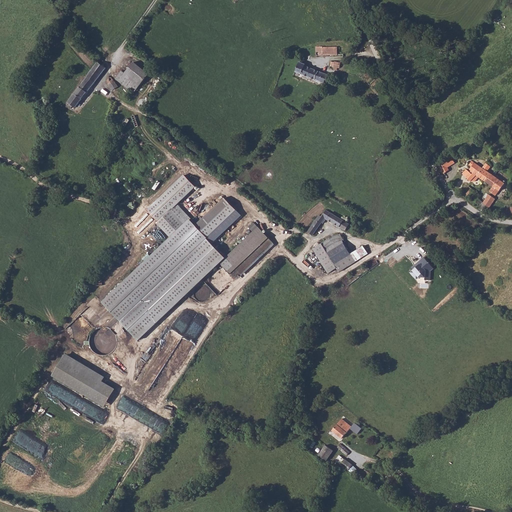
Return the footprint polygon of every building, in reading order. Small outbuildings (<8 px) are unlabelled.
[(322,48),(314,48),(315,53),(318,53),(318,57),(336,56),(336,48),(322,48)] [(111,56),(108,59),(113,64),(118,57),(111,51),(108,54),(111,56)] [(66,104),(67,105),(66,106),(66,108),(69,110),(71,107),(73,109),(73,111),(73,112),(75,113),(76,113),(77,112),(81,107),(77,104),(105,69),(102,66),(104,63),(99,60),(85,78),(86,78),(66,104)] [(132,93),(139,85),(147,74),(132,63),(124,73),(121,71),(114,80),(132,93)] [(333,69),(333,72),(337,73),(337,70),(339,70),(340,65),(334,63),(334,64),(330,63),(329,68),(333,69)] [(308,79),(315,82),(320,84),(323,85),(327,77),(323,76),(318,74),(304,68),(304,67),(299,64),(295,73),(293,73),(293,74),(292,75),(293,75),(305,82),(306,82),(308,79)] [(116,88),(109,78),(108,80),(108,81),(107,83),(112,93),(116,88)] [(135,140),(130,137),(123,147),(128,151),(135,140)] [(444,163),(438,166),(443,174),(449,171),(447,169),(455,164),(452,158),(444,163)] [(479,177),(485,181),(491,174),(487,171),(490,167),(486,163),(483,168),(473,161),(469,165),(472,168),(470,170),(472,171),(470,173),(466,170),(462,175),(470,181),(471,181),(473,182),(475,182),(479,177)] [(151,210),(162,221),(160,224),(174,237),(103,302),(139,339),(204,281),(219,296),(236,279),(272,241),(268,237),(253,222),(248,227),(253,231),(221,264),(217,268),(197,249),(208,238),(176,207),(197,186),(185,174),(151,210)] [(491,174),(485,181),(493,187),(488,192),(494,196),(503,183),(491,174)] [(125,183),(129,191),(136,188),(132,180),(125,183)] [(467,198),(466,199),(469,202),(470,201),(470,200),(469,199),(475,193),(467,187),(465,190),(468,192),(464,196),(467,198)] [(488,195),(483,204),(489,208),(494,200),(488,195)] [(224,198),(196,226),(208,238),(235,209),(224,198)] [(483,204),(479,209),(486,213),(489,208),(483,204)] [(314,226),(307,234),(311,236),(324,221),(337,229),(344,233),(348,227),(349,226),(326,211),(320,218),(318,217),(312,225),(314,226)] [(312,225),(306,233),(307,234),(314,226),(312,225)] [(311,251),(316,259),(325,253),(333,246),(341,243),(343,242),(340,237),(339,237),(336,237),(329,240),(311,251)] [(333,246),(325,253),(332,266),(349,257),(341,243),(333,246)] [(361,250),(349,257),(353,264),(364,256),(361,250)] [(325,253),(316,259),(326,276),(334,270),(332,266),(325,253)] [(349,257),(332,266),(334,270),(336,274),(353,264),(349,257)] [(369,269),(378,263),(374,257),(366,262),(369,269)] [(434,269),(424,257),(411,268),(413,270),(410,273),(415,279),(431,280),(431,271),(434,269)] [(90,323),(97,317),(95,315),(98,312),(95,310),(94,310),(90,306),(81,314),(90,323)] [(104,318),(112,327),(119,320),(114,315),(110,318),(108,316),(106,318),(104,316),(100,320),(101,321),(104,318)] [(104,376),(64,353),(51,376),(104,407),(115,389),(102,381),(104,376)] [(341,419),(336,425),(346,433),(351,428),(341,419)] [(331,431),(341,439),(346,433),(336,425),(331,431)] [(333,451),(325,445),(319,456),(326,461),(333,451)] [(336,449),(341,453),(348,457),(348,452),(339,445),(336,449)] [(338,456),(335,462),(351,472),(354,475),(357,470),(338,456)] [(366,468),(363,472),(372,478),(374,474),(373,472),(366,468)]
